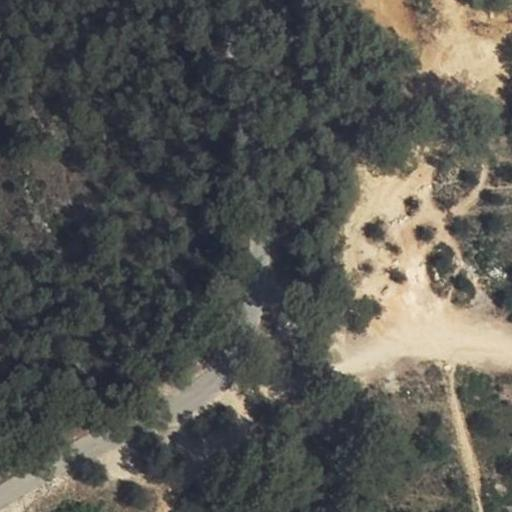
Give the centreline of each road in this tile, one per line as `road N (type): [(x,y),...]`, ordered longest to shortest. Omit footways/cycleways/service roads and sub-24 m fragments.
road 1 (unclassified): [(220,0),(262,213),(254,303),(236,351),(216,378),(0,497)]
road 2 (track): [(511,343),(429,330),(367,346),(309,382),(263,391),(216,378)]
